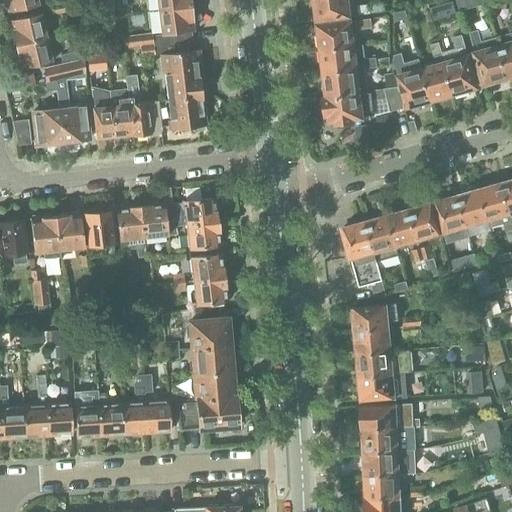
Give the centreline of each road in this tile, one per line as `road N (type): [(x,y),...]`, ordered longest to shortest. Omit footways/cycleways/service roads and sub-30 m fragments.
road 1 (residential): [(0,481),(302,463)]
road 2 (residential): [(5,188),(270,153)]
road 3 (tertiary): [(302,463),(277,197)]
road 4 (residential): [(511,130),(277,197)]
road 5 (tertiary): [(270,153),(249,0)]
